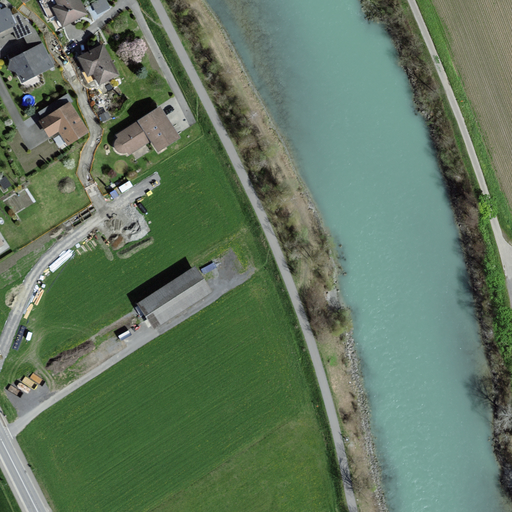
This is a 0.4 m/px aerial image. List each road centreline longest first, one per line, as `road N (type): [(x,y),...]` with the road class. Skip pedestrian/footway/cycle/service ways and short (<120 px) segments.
road 1 (track): [(154,0),(281,260),(331,411),(352,511)]
road 2 (track): [(410,0),(455,105),(511,285)]
road 3 (track): [(0,437),(159,330)]
road 4 (residential): [(192,122),(131,0)]
